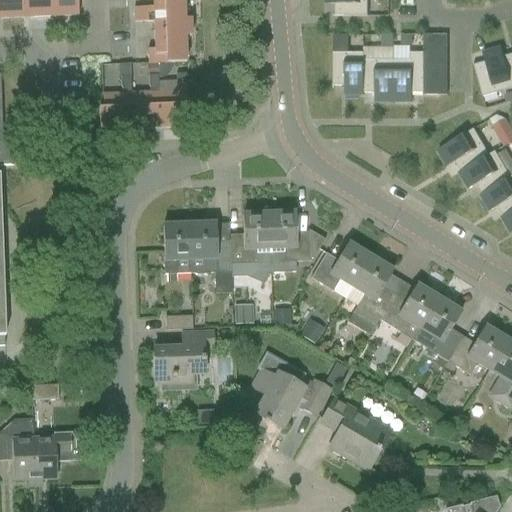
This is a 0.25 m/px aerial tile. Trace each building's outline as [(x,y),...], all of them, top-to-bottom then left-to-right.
[(0,0),(0,19),(22,19),(20,0),(0,0)] [(20,0),(22,19),(49,18),(48,0),(20,0)] [(48,0),(49,18),(77,17),(76,0),(48,0)] [(133,9),(134,24),(153,23),(153,21),(184,20),(183,0),(152,0),(152,9),(133,9)] [(335,6),(335,18),(368,18),(367,0),(325,0),(325,6),(335,6)] [(147,51),(147,65),(185,64),(184,38),(190,38),(190,20),(184,20),(153,21),(153,23),(154,51),(147,51)] [(401,37),(401,47),(411,47),(411,37),(401,37)] [(424,37),(424,49),(448,49),(448,37),(424,37)] [(382,38),(382,48),(393,48),(393,38),(382,38)] [(500,50),(511,88),(511,46),(511,47),(511,55),(503,59),(501,50),(500,50)] [(424,55),(424,61),(448,61),(448,49),(424,49),(424,55)] [(473,67),(483,99),(511,90),(511,88),(500,50),(483,55),(485,64),(473,67)] [(333,55),(333,88),(345,88),(345,97),(364,97),(364,94),(364,61),(363,61),(364,55),(333,55)] [(394,62),(393,104),(412,104),(412,95),(423,95),(423,97),(447,97),(447,94),(448,85),(423,85),(424,73),(424,61),(424,55),(409,55),(409,62),(394,62)] [(364,61),(364,94),(375,95),(375,104),(393,104),(394,62),(364,61)] [(424,61),(424,73),(448,73),(448,61),(424,61)] [(125,66),(119,66),(119,78),(120,78),(130,78),(130,66),(125,66)] [(169,66),(157,67),(157,78),(165,78),(170,73),(169,66)] [(157,67),(147,67),(148,77),(157,77),(157,67)] [(424,73),(423,85),(448,85),(448,73),(424,73)] [(158,94),(153,94),(155,130),(183,129),(182,107),(186,106),(185,75),(175,76),(175,93),(158,94)] [(131,95),(126,95),(126,105),(127,131),(155,130),(153,94),(158,94),(157,77),(148,77),(148,94),(131,95)] [(102,109),(98,109),(99,127),(99,132),(127,131),(126,105),(126,95),(131,95),(131,94),(130,78),(120,78),(121,95),(102,96),(102,109)] [(0,348),(3,348),(3,338),(4,338),(0,229),(0,167),(12,167),(11,134),(1,134),(0,97),(0,348)] [(490,126),(502,148),(511,143),(511,133),(505,119),(490,126)] [(459,175),(489,158),(489,157),(474,131),(438,152),(447,169),(455,164),(461,173),(459,175)] [(489,158),(459,175),(468,191),(476,186),(482,196),(480,197),(511,180),(498,157),(496,154),(489,157),(489,158)] [(511,178),(511,180),(480,197),(490,213),(498,209),(503,218),(501,219),(502,219),(511,213),(511,178)] [(511,234),(511,213),(502,219),(511,235),(511,234)] [(268,216),(270,275),(296,274),(295,264),(310,263),(310,260),(312,260),(314,258),(324,241),(309,232),(308,232),(308,240),(295,240),(294,215),(268,216)] [(230,243),(229,243),(229,251),(230,276),(252,275),(254,269),(270,275),(268,216),(241,217),(242,242),(230,243)] [(215,226),(188,227),(190,275),(193,275),(197,277),(204,276),(206,275),(214,274),(215,288),(215,289),(217,292),(220,294),(222,295),(224,296),(231,295),(230,279),(229,251),(225,251),(216,251),(215,226)] [(162,228),(164,276),(185,276),(190,275),(188,227),(162,228)] [(315,273),(310,280),(321,287),(333,293),(339,283),(351,290),(369,259),(346,246),(336,262),(334,267),(322,260),(315,273)] [(351,290),(345,300),(357,308),(379,321),(390,302),(379,295),(392,273),(369,259),(351,290)] [(390,302),(379,321),(385,325),(412,342),(419,330),(437,301),(415,287),(402,309),(390,302)] [(419,330),(412,342),(413,343),(425,350),(447,363),(458,343),(447,336),(460,315),(437,301),(419,330)] [(234,308),(235,326),(253,325),(252,307),(234,308)] [(289,312),(273,312),(273,327),(284,327),(289,327),(289,312)] [(165,319),(165,332),(193,331),(192,318),(165,319)] [(300,336),(299,338),(314,347),(315,345),(324,331),(309,322),(300,336)] [(447,363),(469,377),(476,366),(487,374),(509,338),(489,326),(486,331),(483,329),(470,350),(458,343),(447,363)] [(220,333),(221,349),(232,349),(231,332),(220,333)] [(172,350),(153,350),(154,392),(158,392),(158,386),(174,385),(192,385),(192,376),(196,376),(204,375),(203,356),(203,352),(214,351),(214,334),(182,336),(183,349),(172,350)] [(511,340),(509,338),(487,374),(499,381),(491,393),(499,398),(495,404),(498,406),(511,414),(511,412),(511,388),(510,387),(511,383),(511,340)] [(283,364),(274,380),(260,372),(250,390),(264,398),(254,416),(281,431),(297,403),(302,405),(300,410),(314,418),(328,391),(314,383),(313,385),(302,379),(304,376),(283,364)] [(335,365),(330,374),(341,380),(346,371),(335,365)] [(31,387),(31,402),(57,401),(56,386),(31,387)] [(329,450),(367,472),(385,441),(357,425),(361,417),(334,401),(320,424),(338,434),(329,450)] [(229,415),(213,415),(213,426),(230,425),(229,415)] [(27,480),(27,487),(35,486),(33,442),(33,421),(23,421),(24,425),(19,430),(4,430),(0,433),(0,462),(12,462),(12,481),(27,480)] [(33,442),(35,486),(41,486),(41,480),(56,479),(55,463),(69,462),(68,436),(53,436),(53,442),(33,442)] [(496,511),(498,510),(495,498),(444,511),(496,511)]
